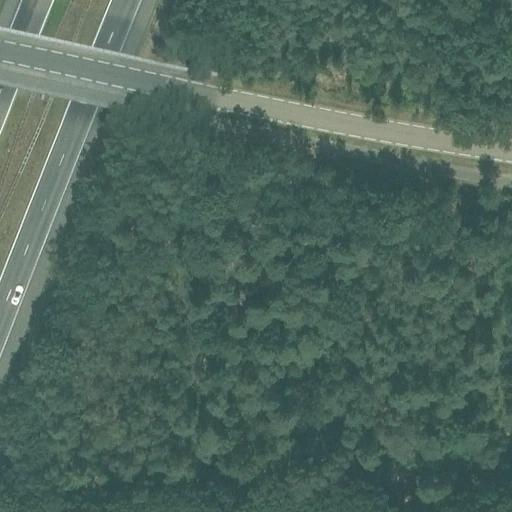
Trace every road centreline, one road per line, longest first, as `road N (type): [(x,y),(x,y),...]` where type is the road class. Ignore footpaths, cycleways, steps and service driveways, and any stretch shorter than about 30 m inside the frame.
road 1 (tertiary): [(168,86),(511,151)]
road 2 (motorway): [(0,318),(125,0)]
road 3 (tertiary): [(168,86),(0,50)]
